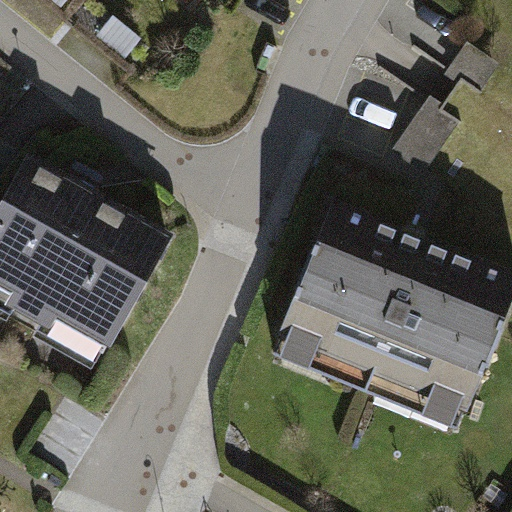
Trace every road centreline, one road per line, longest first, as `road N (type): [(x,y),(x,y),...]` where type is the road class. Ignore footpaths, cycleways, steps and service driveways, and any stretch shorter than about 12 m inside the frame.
road 1 (residential): [(247,205),(100,511)]
road 2 (residential): [(247,205),(191,177),(0,23)]
road 3 (residential): [(327,0),(306,34),(247,205)]
